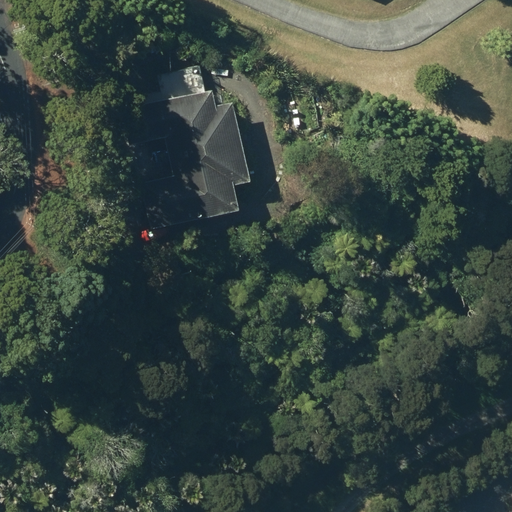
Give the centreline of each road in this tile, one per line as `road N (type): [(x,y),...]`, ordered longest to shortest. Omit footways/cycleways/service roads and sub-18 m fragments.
road 1 (unknown): [(232,0),(328,42),(390,54),(417,45),(477,0)]
road 2 (residential): [(0,54),(24,145),(0,228)]
